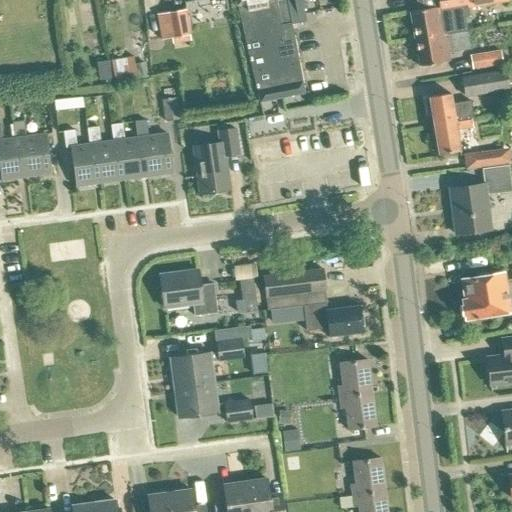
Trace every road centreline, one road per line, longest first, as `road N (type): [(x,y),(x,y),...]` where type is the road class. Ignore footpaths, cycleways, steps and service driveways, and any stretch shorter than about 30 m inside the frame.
road 1 (residential): [(394,205),(144,243),(117,270),(136,418)]
road 2 (tertiary): [(431,511),(394,205)]
road 3 (tertiary): [(394,205),(361,0)]
road 4 (residential): [(136,418),(142,457),(263,441)]
road 5 (residential): [(25,434),(0,283)]
